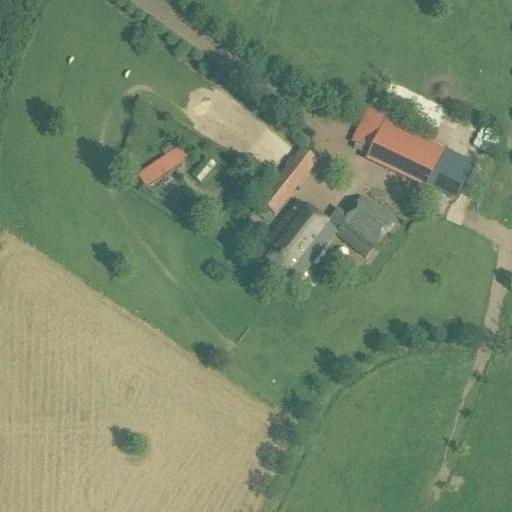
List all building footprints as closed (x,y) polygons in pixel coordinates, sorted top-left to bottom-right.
[(385,124),(368,159),(367,163),(426,192),(444,152),(385,124)] [(268,144),(258,160),(278,173),(288,157),(268,144)] [(138,179),(146,191),(190,161),(180,148),(171,155),(170,154),(149,170),(150,171),(138,179)] [(293,163),(308,175),(316,164),(300,152),(293,163)] [(273,187),(290,199),(308,175),(293,163),(292,162),(273,187)] [(443,198),(456,205),(465,188),(452,181),(443,198)] [(290,199),(273,187),(259,205),(275,219),(290,199)] [(348,219),(342,226),(374,251),(394,225),(362,201),(348,219)] [(326,228),(297,206),(257,257),(295,286),(342,226),(348,219),(339,212),(326,228)]
